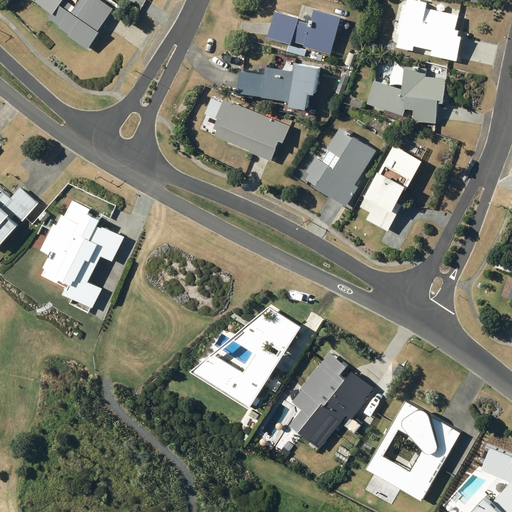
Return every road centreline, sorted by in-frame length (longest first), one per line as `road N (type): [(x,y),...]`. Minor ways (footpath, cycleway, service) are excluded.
road 1 (residential): [(114,156),(420,318)]
road 2 (residential): [(511,96),(420,318)]
road 3 (residential): [(114,156),(196,0)]
road 4 (residential): [(0,69),(114,156)]
